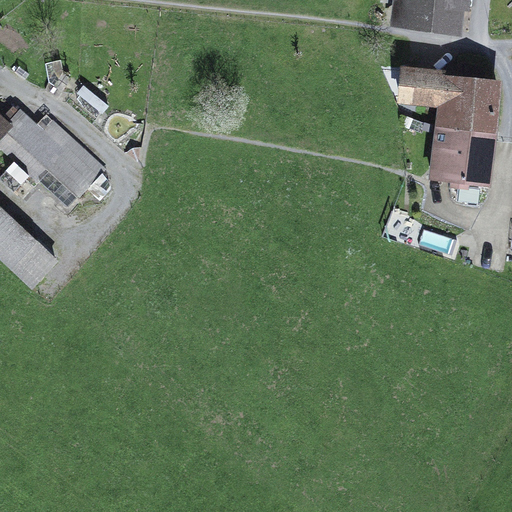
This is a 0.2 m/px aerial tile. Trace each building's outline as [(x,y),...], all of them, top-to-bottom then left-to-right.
[(395,0),(396,1),(399,1),(397,24),(453,30),(456,6),(467,7),(467,0),(395,0)] [(440,104),(438,127),(494,132),(498,88),(454,83),(455,78),(404,73),(402,100),(440,104)] [(44,134),(20,112),(2,131),(0,133),(0,167),(28,193),(39,181),(68,208),(104,169),(54,123),(44,134)] [(489,159),(491,159),(494,132),(438,127),(433,177),(453,179),(467,180),(486,182),(489,159)] [(467,180),(453,179),(452,186),(460,187),(458,201),(468,202),(467,205),(478,206),(479,189),(466,188),(467,180)] [(0,255),(13,267),(37,242),(0,207),(0,255)] [(37,242),(13,267),(30,284),(54,258),(37,242)]
